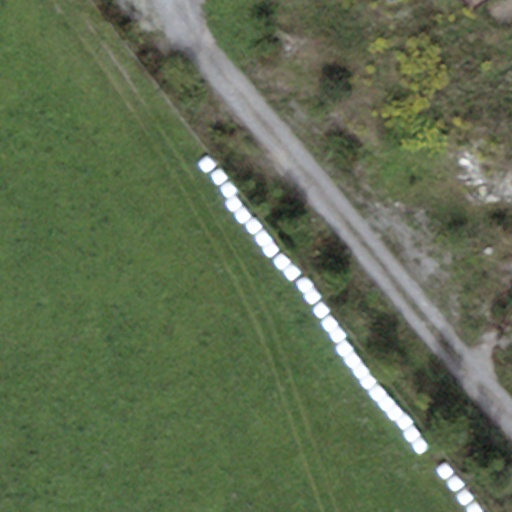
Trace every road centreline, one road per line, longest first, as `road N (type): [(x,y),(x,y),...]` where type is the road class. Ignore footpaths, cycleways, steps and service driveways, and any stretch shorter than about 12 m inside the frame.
road 1 (track): [(183,0),(185,13),(511,416)]
road 2 (track): [(59,0),(133,95),(220,239)]
